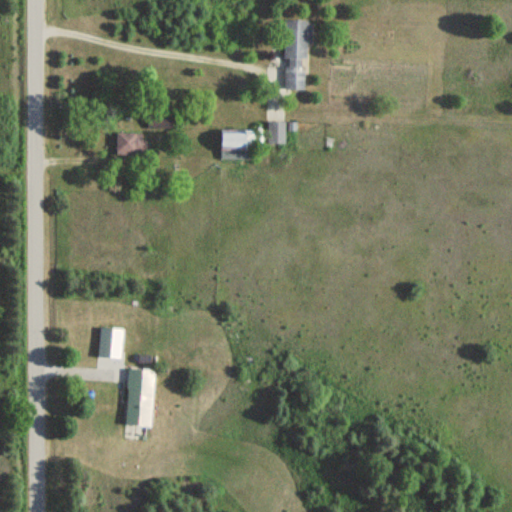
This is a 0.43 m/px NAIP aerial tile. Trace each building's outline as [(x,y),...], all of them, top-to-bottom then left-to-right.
[(281,88),(303,88),(303,19),(280,19),(281,88)] [(281,119),(263,119),(263,143),(281,143),(281,119)] [(251,130),(212,130),(212,149),(251,149),(251,130)] [(140,156),(140,133),(113,133),(113,156),(140,156)] [(121,423),(146,425),(150,370),(124,368),(121,423)]
